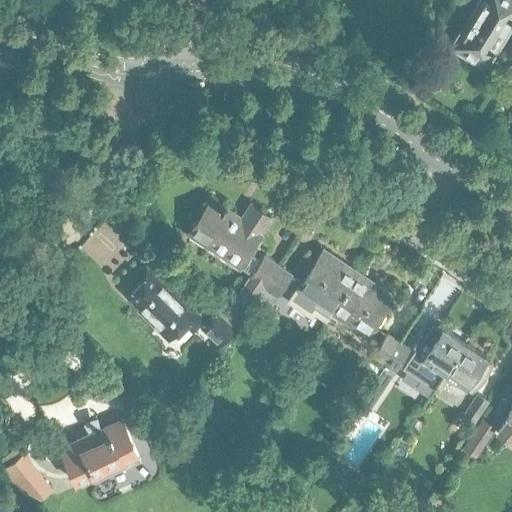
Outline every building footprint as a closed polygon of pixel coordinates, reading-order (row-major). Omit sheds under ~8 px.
[(511,0),(478,0),(452,43),(485,64),(511,19),(511,0)] [(187,232),(240,267),(263,232),(273,216),(251,202),(242,216),(223,204),(222,206),(210,198),(187,232)] [(331,313),(359,271),(323,247),(295,290),(331,313)] [(264,286),(278,263),(265,254),(242,288),(256,297),(264,286)] [(292,272),(278,263),(264,286),(277,295),(292,272)] [(162,284),(164,281),(147,265),(137,275),(144,282),(130,296),(142,308),(140,310),(159,329),(161,327),(173,339),(186,325),(194,332),(204,321),(176,293),(173,296),(162,284)] [(394,294),(360,272),(359,271),(331,313),(345,322),(343,326),(364,340),(394,294)] [(236,325),(243,315),(230,302),(222,312),(236,325)] [(236,325),(222,312),(218,308),(203,324),(222,341),(236,325)] [(438,383),(465,342),(443,327),(422,359),(424,361),(418,369),(438,383)] [(399,340),(398,339),(388,333),(373,356),(383,363),(399,340)] [(399,340),(383,363),(394,370),(409,347),(399,340)] [(465,342),(438,383),(451,391),(457,382),(466,388),(487,356),(465,342)] [(371,375),(377,366),(370,362),(364,371),(371,375)] [(383,363),(354,406),(365,414),(370,406),(375,409),(384,395),(380,392),(394,370),(383,363)] [(474,423),(489,400),(478,392),(462,415),(474,423)] [(116,399),(119,410),(141,405),(138,394),(116,399)] [(511,441),(511,406),(506,416),(496,431),(510,441),(511,441)] [(122,418),(91,432),(60,445),(68,463),(53,469),(57,478),(71,472),(76,483),(93,476),(95,479),(140,460),(138,455),(122,418)] [(482,418),(463,447),(476,456),(496,426),(482,418)] [(0,507),(2,511),(16,511),(27,506),(20,495),(17,497),(9,482),(0,487),(0,507)] [(385,499),(398,511),(412,511),(415,509),(412,506),(394,490),(385,499)]
